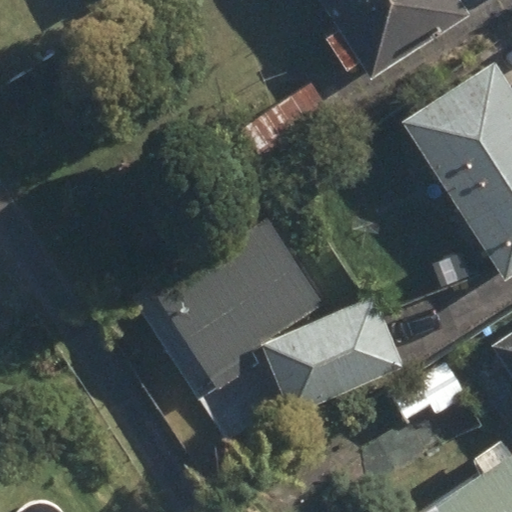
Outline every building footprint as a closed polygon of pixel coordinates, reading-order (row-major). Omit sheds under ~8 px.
[(361,58),(372,76),(470,12),(461,0),(322,0),(339,25),(324,35),(346,68),(361,58)] [(402,116),(506,278),(511,273),(511,84),(495,57),(402,116)] [(241,128),(273,175),(340,127),(308,81),(241,128)] [(265,219),(158,288),(221,384),(257,361),(248,346),(319,300),(265,219)] [(262,340),(292,410),(403,365),(373,293),(262,340)] [(487,470),(511,454),(511,327),(494,340),(511,367),(511,438),(504,444),(500,439),(478,455),(487,470)] [(378,396),(401,434),(467,396),(444,355),(378,396)] [(511,511),(511,454),(487,470),(457,490),(443,469),(394,501),(400,511),(511,511)]
